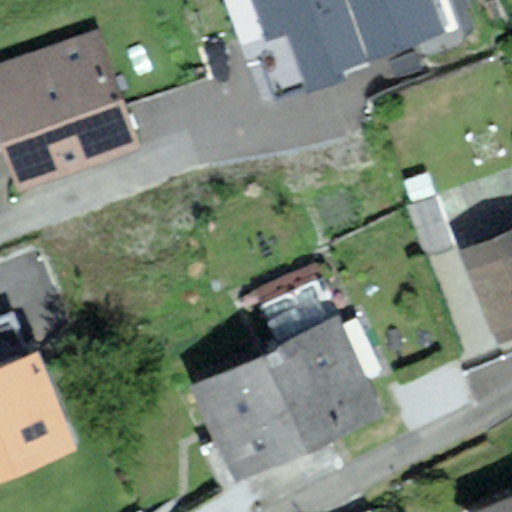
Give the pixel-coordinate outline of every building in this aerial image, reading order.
[(429,0),(258,0),(271,36),(292,28),(312,87),(339,78),(336,66),(440,31),(429,0)] [(134,146),(94,35),(0,68),(0,102),(29,184),(134,146)] [(511,238),(472,254),(505,338),(511,335),(511,238)] [(373,412),(333,325),(200,386),(240,473),(373,412)] [(0,475),(74,446),(39,357),(0,372),(0,475)]
